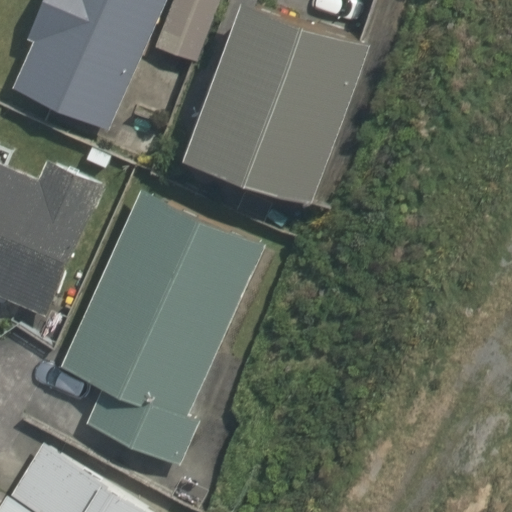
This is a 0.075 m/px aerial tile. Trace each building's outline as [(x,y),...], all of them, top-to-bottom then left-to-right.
[(110,125),(164,0),(43,0),(29,33),(36,36),(15,84),(110,125)] [(173,0),(157,43),(199,59),(222,0),(173,0)] [(360,37),(253,0),(240,0),(185,152),(306,197),(360,37)] [(0,291),(49,313),(108,179),(50,155),(42,174),(0,155),(0,291)] [(104,382),(86,419),(182,464),(203,418),(190,413),(269,243),(145,185),(62,362),(104,382)] [(165,511),(47,439),(15,491),(9,488),(0,502),(0,511),(165,511)]
